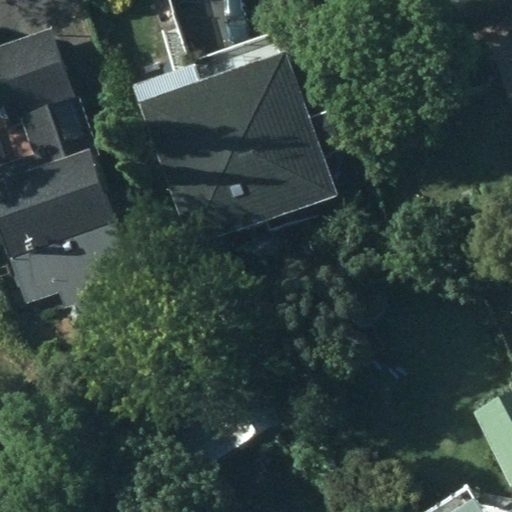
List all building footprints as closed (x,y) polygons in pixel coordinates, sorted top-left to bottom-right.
[(49,155),(3,169),(41,301),(75,292),(83,320),(126,306),(123,294),(155,284),(102,95),(90,98),(70,27),(1,46),(24,125),(39,121),(49,155)] [(332,104),(313,49),(300,53),(172,101),(167,103),(205,208),(218,244),(219,244),(360,192),(347,153),(348,153),(362,148),(362,146),(344,100),(332,104)] [(179,418),(211,472),(282,430),(250,378),(179,418)] [(100,424),(88,400),(68,410),(82,434),(100,424)] [(511,402),(494,411),(511,451),(511,402)] [(511,511),(511,503),(508,497),(483,511),(511,511)]
